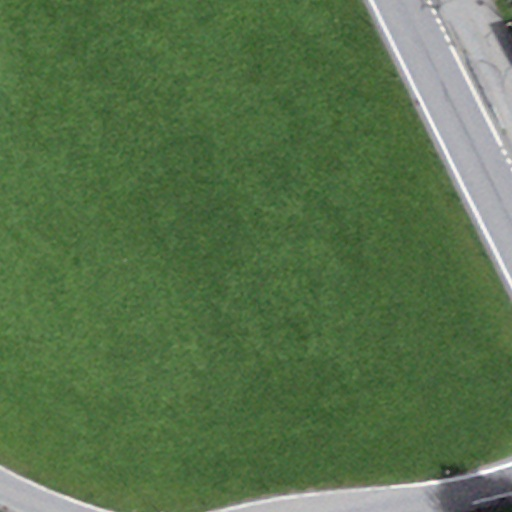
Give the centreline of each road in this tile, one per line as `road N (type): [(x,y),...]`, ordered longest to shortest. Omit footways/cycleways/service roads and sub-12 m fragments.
road 1 (tertiary): [(401,0),(511,224)]
road 2 (unclassified): [(365,511),(511,480)]
